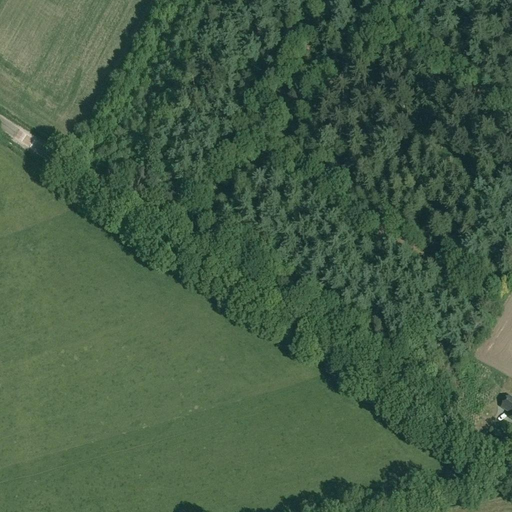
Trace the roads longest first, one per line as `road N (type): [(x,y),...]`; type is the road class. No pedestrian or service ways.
road 1 (tertiary): [(511,469),(0,122)]
road 2 (unclassified): [(358,511),(511,477)]
